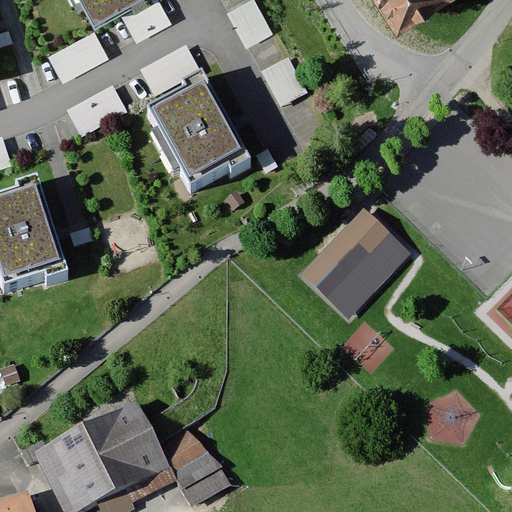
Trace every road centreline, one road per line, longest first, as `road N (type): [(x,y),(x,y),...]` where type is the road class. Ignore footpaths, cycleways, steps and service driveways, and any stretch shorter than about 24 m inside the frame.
road 1 (residential): [(0,434),(378,132),(511,0)]
road 2 (residential): [(0,119),(211,19)]
road 3 (residential): [(285,152),(211,19)]
